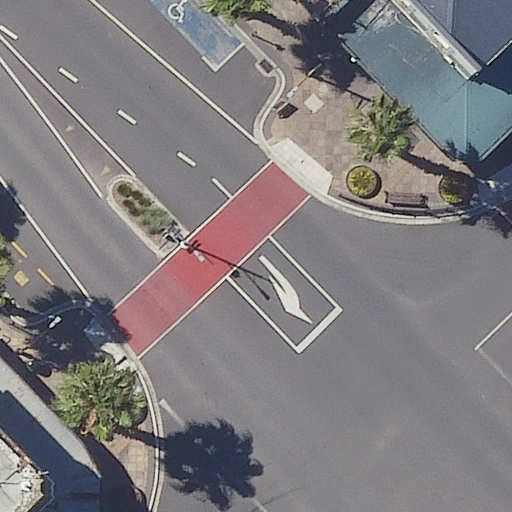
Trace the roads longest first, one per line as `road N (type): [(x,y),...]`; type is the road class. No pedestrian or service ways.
road 1 (tertiary): [(381,439),(0,31)]
road 2 (unclassified): [(381,439),(511,312)]
